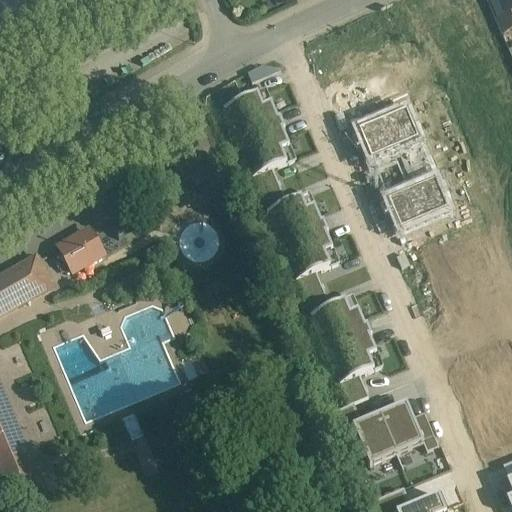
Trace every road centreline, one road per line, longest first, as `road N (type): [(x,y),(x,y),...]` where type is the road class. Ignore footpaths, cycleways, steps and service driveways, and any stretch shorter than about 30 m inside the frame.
road 1 (residential): [(284,33),(489,511)]
road 2 (residential): [(0,191),(235,58)]
